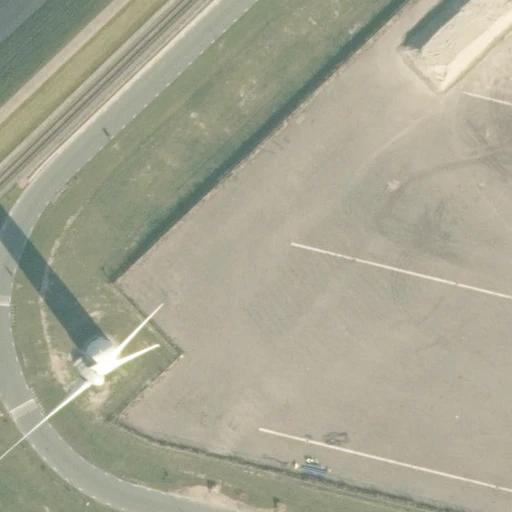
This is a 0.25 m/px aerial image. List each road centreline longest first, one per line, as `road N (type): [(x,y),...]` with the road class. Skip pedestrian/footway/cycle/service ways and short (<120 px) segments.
road 1 (tertiary): [(0,279),(20,216),(53,172),(236,0)]
road 2 (unclassified): [(182,511),(113,492),(72,467),(21,409),(0,355)]
